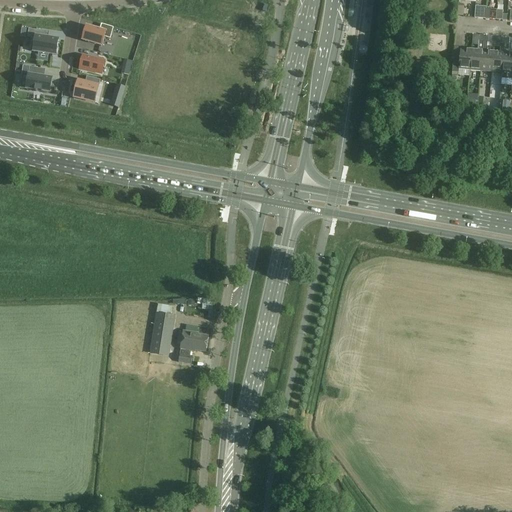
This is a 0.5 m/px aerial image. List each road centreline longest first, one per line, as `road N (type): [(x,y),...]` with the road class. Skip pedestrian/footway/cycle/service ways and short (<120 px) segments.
road 1 (primary): [(271,182),(75,147),(29,148)]
road 2 (primary): [(29,148),(73,164),(266,201)]
road 3 (secondary): [(232,439),(293,206)]
road 4 (unclassified): [(245,287),(225,308),(202,511)]
road 5 (primary): [(293,206),(511,245)]
road 6 (primary): [(511,226),(297,186)]
road 7 (secondary): [(297,186),(332,0)]
road 8 (secondary): [(309,0),(271,182)]
road 9 (secondary): [(245,287),(228,386),(232,439)]
